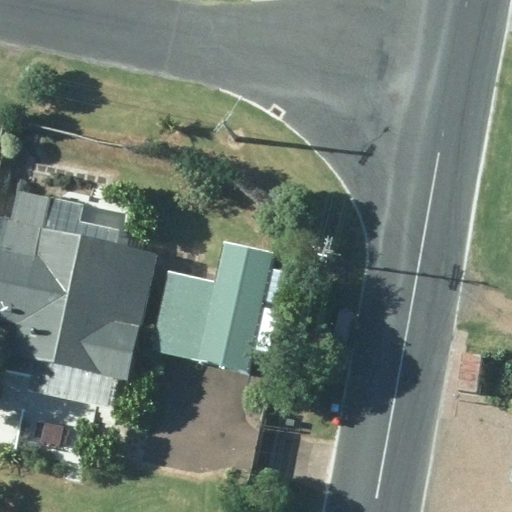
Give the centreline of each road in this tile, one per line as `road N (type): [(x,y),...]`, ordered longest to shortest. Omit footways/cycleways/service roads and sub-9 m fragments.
road 1 (tertiary): [(441,86),(362,511)]
road 2 (residential): [(21,0),(441,86)]
